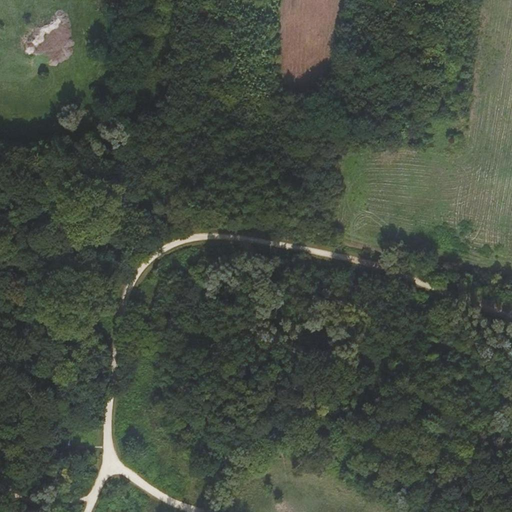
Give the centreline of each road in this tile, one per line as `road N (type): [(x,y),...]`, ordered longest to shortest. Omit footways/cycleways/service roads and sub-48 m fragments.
road 1 (track): [(112,470),(116,342),(133,277),(165,249),(206,239),(274,243),(380,266),(511,319)]
road 2 (track): [(200,511),(112,470),(87,511)]
